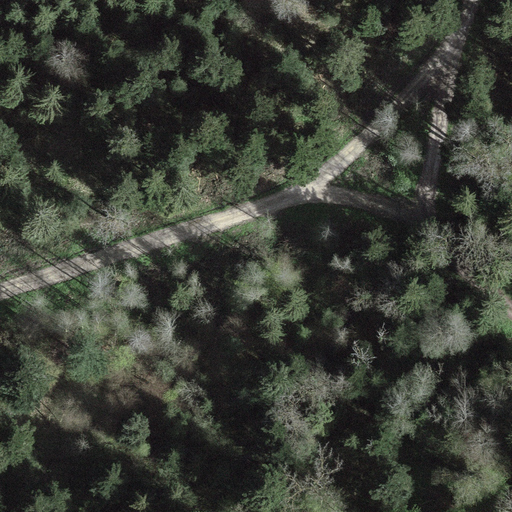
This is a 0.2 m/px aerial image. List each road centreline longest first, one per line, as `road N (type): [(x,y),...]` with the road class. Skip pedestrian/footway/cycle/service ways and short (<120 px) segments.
road 1 (track): [(0,293),(300,196),(451,42)]
road 2 (residential): [(511,306),(450,253),(425,216),(451,42),(467,0)]
road 3 (track): [(425,216),(366,199),(300,196)]
